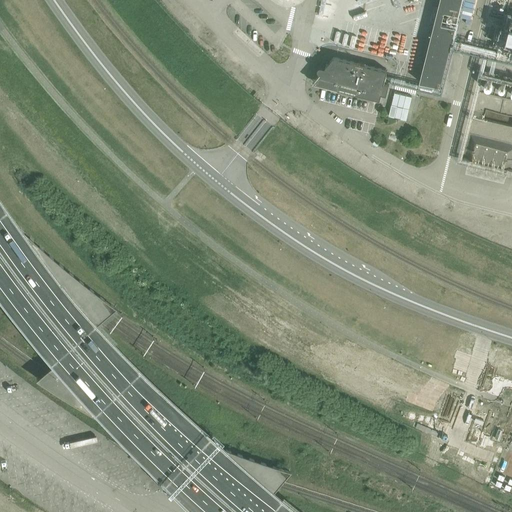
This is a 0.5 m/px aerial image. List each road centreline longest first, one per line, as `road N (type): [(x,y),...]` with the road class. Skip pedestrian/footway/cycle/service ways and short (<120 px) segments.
road 1 (secondary): [(511,338),(360,278),(265,220),(151,121),(53,0)]
road 2 (motorway): [(258,511),(124,383),(0,228)]
road 3 (motorway): [(0,265),(64,351),(224,511)]
